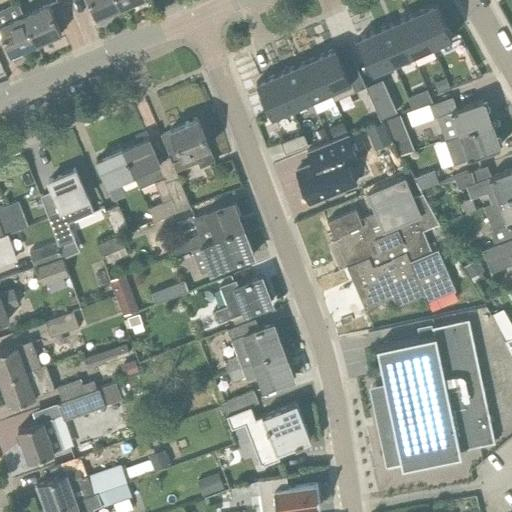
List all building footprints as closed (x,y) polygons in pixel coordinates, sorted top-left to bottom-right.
[(118,0),(88,0),(96,19),(108,14),(107,13),(121,7),(118,0)] [(0,9),(0,43),(5,41),(11,55),(22,50),(35,44),(23,16),(22,16),(15,3),(0,9)] [(436,3),(416,12),(432,47),(452,38),(436,3)] [(23,16),(35,44),(50,38),(61,34),(49,5),(23,16)] [(397,21),(412,56),(432,47),(416,12),(397,21)] [(378,29),(393,64),(412,56),(397,21),(378,29)] [(393,64),(378,29),(357,38),(373,73),(393,64)] [(335,48),(315,57),(334,100),(355,91),(335,48)] [(315,57),(296,65),(311,100),(330,92),(334,101),(334,100),(315,57)] [(292,109),(311,100),(296,65),(276,74),(292,109)] [(272,118),(292,109),(276,74),(256,83),(272,118)] [(450,88),(446,78),(434,82),(438,93),(450,88)] [(396,112),(382,79),(366,87),(380,119),(396,112)] [(412,109),(422,106),(417,94),(408,97),(412,109)] [(445,139),(446,139),(445,139),(490,123),(482,101),(483,101),(483,99),(457,108),(453,97),(429,105),(433,117),(437,116),(445,139)] [(398,114),(386,119),(401,154),(412,150),(398,114)] [(199,167),(214,160),(208,147),(209,147),(197,117),(192,119),(193,120),(172,129),(172,128),(170,128),(171,130),(160,135),(169,155),(168,156),(175,171),(176,171),(197,163),(199,167)] [(347,132),(343,122),(329,127),(333,137),(347,132)] [(383,122),(366,129),(374,150),(391,143),(383,122)] [(446,139),(453,163),(464,159),(499,147),(490,123),(446,139)] [(325,137),(323,129),(315,132),(317,139),(325,137)] [(280,142),(284,154),(308,145),(303,134),(280,142)] [(330,142),(307,151),(312,164),(296,171),(309,203),(355,184),(347,164),(357,160),(347,135),(330,142)] [(175,171),(168,156),(158,160),(149,138),(122,149),(133,174),(133,175),(139,188),(154,182),(162,201),(147,207),(153,221),(190,206),(176,171),(175,171)] [(122,149),(96,160),(113,200),(124,195),(118,181),(133,175),(133,174),(122,149)] [(471,171),(453,178),(458,189),(466,186),(471,198),(486,192),(490,202),(511,195),(511,168),(489,177),(489,176),(474,181),(471,171)] [(79,251),(69,227),(67,223),(92,212),(87,199),(75,169),(73,170),(53,179),(53,178),(48,180),(61,209),(50,214),(57,232),(67,256),(79,251)] [(434,170),(414,178),(421,190),(439,183),(434,170)] [(353,264),(347,266),(365,308),(392,296),(396,306),(423,294),(426,302),(455,290),(438,249),(432,251),(423,230),(438,224),(439,225),(440,225),(422,192),(421,192),(421,193),(413,197),(404,178),(368,193),(376,212),(360,219),(355,208),(327,220),(334,237),(339,235),(348,257),(349,257),(353,264)] [(436,197),(433,187),(424,190),(428,201),(436,197)] [(498,242),(499,243),(511,237),(511,195),(491,203),(490,202),(483,205),(491,229),(489,229),(494,243),(498,242)] [(475,210),(471,199),(461,202),(465,213),(475,210)] [(178,254),(191,249),(243,229),(238,216),(239,216),(233,201),(206,212),(192,218),(198,233),(174,242),(178,254)] [(0,235),(27,226),(18,202),(0,208),(0,235)] [(105,210),(116,236),(120,234),(129,230),(118,205),(105,210)] [(252,253),(243,229),(191,249),(194,259),(203,255),(210,273),(254,255),(253,253),(252,253)] [(125,246),(120,234),(116,236),(96,244),(101,256),(104,255),(125,246)] [(511,237),(499,243),(504,257),(511,254),(511,237)] [(29,251),(35,268),(62,257),(56,241),(29,251)] [(104,255),(107,263),(128,254),(125,246),(104,255)] [(68,275),(62,257),(35,268),(41,284),(68,275)] [(483,274),(478,259),(465,263),(470,278),(483,274)] [(114,289),(129,283),(125,275),(110,280),(114,289)] [(245,313),(271,303),(261,276),(238,285),(236,279),(219,285),(227,305),(214,310),(218,322),(245,312),(245,313)] [(166,299),(188,291),(184,280),(162,289),(166,299)] [(0,293),(0,323),(9,321),(5,309),(18,304),(13,289),(0,293)] [(139,310),(135,301),(120,307),(124,315),(139,310)] [(505,342),(511,339),(511,325),(503,309),(491,315),(505,342)] [(72,312),(44,322),(50,337),(78,327),(72,312)] [(127,317),(130,327),(142,323),(139,313),(127,317)] [(384,453),(385,454),(399,451),(402,463),(401,463),(401,465),(460,452),(459,450),(495,442),(468,318),(432,326),(432,327),(433,327),(434,334),(376,346),(384,384),(373,387),(387,453),(384,453)] [(223,361),(228,372),(283,351),(273,325),(274,324),(273,323),(258,329),(254,319),(227,329),(237,355),(223,361)] [(31,340),(26,342),(0,350),(0,379),(0,380),(40,366),(31,340)] [(127,345),(85,359),(87,365),(129,351),(127,345)] [(283,351),(228,372),(231,382),(245,377),(246,379),(258,374),(264,389),(294,377),(288,362),(287,362),(283,351)] [(138,372),(134,359),(122,363),(126,376),(138,372)] [(0,380),(10,406),(45,394),(44,392),(53,388),(45,365),(40,366),(0,380)] [(57,387),(61,401),(85,392),(80,379),(57,387)] [(115,382),(98,387),(105,406),(122,400),(115,382)] [(85,392),(61,401),(57,402),(63,420),(105,406),(98,387),(85,392)] [(221,402),(226,415),(250,406),(258,403),(253,390),(221,402)] [(250,406),(226,415),(231,428),(244,423),(261,466),(280,459),(277,452),(311,439),(296,402),(255,418),(250,406)] [(53,417),(44,420),(42,421),(18,429),(29,461),(53,453),(53,452),(63,448),(53,417)] [(149,456),(150,459),(154,468),(155,471),(169,465),(163,450),(149,456)] [(87,476),(84,467),(37,484),(46,510),(96,492),(126,482),(120,465),(87,476)] [(225,489),(218,472),(197,480),(204,497),(225,489)] [(286,476),(257,480),(262,511),(276,511),(320,506),(317,483),(288,487),(286,476)] [(131,495),(126,482),(96,492),(100,505),(131,495)] [(46,510),(47,511),(94,511),(93,510),(92,508),(100,505),(96,492),(46,510)]
